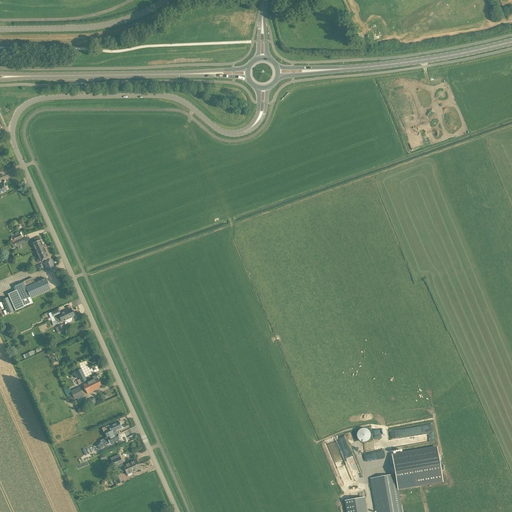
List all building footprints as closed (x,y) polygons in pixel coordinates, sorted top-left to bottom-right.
[(18,232),(15,233),(16,236),(12,238),(11,238),(13,243),(22,238),(20,234),(19,234),(18,232)] [(29,237),(11,244),(13,248),(18,246),(18,245),(25,242),(30,240),(29,237)] [(40,249),(44,248),(39,237),(31,241),(36,251),(40,249)] [(44,248),(40,249),(36,251),(34,252),(38,262),(40,262),(49,258),(44,248)] [(54,267),(51,260),(45,263),(48,271),(55,269),(54,267)] [(23,282),(26,287),(31,299),(51,290),(46,278),(35,283),(32,278),(23,282)] [(16,287),(22,301),(28,298),(22,284),(16,287)] [(2,311),(4,315),(12,312),(7,297),(1,299),(6,310),(2,311)] [(73,313),(71,309),(53,317),(55,320),(56,320),(73,313)] [(75,317),(73,313),(56,320),(58,324),(62,322),(75,317)] [(64,327),(63,324),(55,328),(58,333),(65,330),(64,327)] [(42,325),(34,329),(37,334),(44,330),(42,325)] [(81,369),(73,372),(76,378),(78,377),(84,374),(81,369)] [(87,380),(84,374),(78,377),(80,379),(77,381),(79,384),(87,380)] [(86,389),(95,384),(100,382),(97,375),(93,377),(94,379),(83,384),(86,389)] [(100,382),(95,384),(86,389),(88,393),(96,389),(102,386),(100,382)] [(70,396),(69,397),(81,391),(79,387),(76,389),(70,391),(72,394),(69,396),(70,396)] [(72,400),(83,395),(81,391),(69,397),(68,398),(70,402),(72,400)] [(105,434),(111,431),(113,436),(107,438),(110,444),(120,439),(116,430),(119,429),(122,428),(119,422),(109,426),(109,427),(103,430),(105,434)] [(389,438),(419,434),(418,426),(388,430),(389,438)] [(357,434),(357,435),(357,437),(357,438),(358,439),(359,440),(360,441),(361,442),(363,442),(364,442),(365,442),(366,441),(368,441),(369,440),(369,438),(370,437),(370,436),(370,435),(370,433),(370,432),(369,431),(368,430),(367,429),(366,429),(365,428),(364,428),(362,428),(361,429),(360,430),(358,431),(358,432),(357,432),(357,434)] [(440,465),(437,447),(392,455),(396,473),(398,488),(443,480),(441,470),(444,469),(443,464),(440,465)] [(136,460),(123,466),(122,463),(123,463),(119,454),(110,458),(114,467),(118,465),(120,469),(121,472),(125,470),(125,471),(127,470),(127,469),(130,467),(131,468),(134,467),(133,466),(138,464),(136,460)] [(132,472),(140,469),(138,464),(133,466),(134,467),(131,468),(130,467),(127,469),(127,470),(125,471),(127,474),(132,472)] [(396,473),(370,478),(375,511),(402,511),(398,488),(396,473)]
